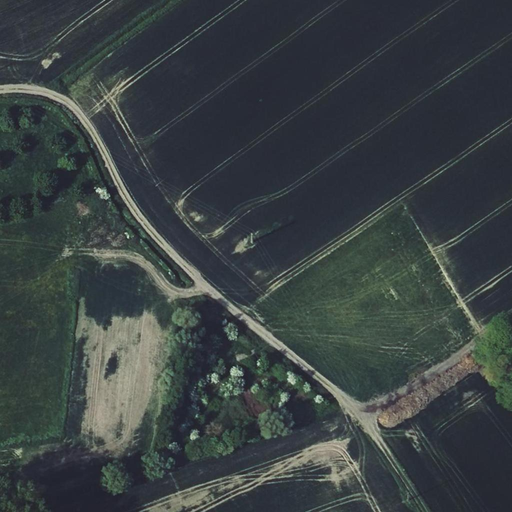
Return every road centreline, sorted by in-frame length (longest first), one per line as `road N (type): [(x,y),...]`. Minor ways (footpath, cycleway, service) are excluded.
road 1 (track): [(0,90),(28,86),(63,98),(85,118),(133,209),(209,292),(361,413)]
road 2 (track): [(511,319),(361,413)]
